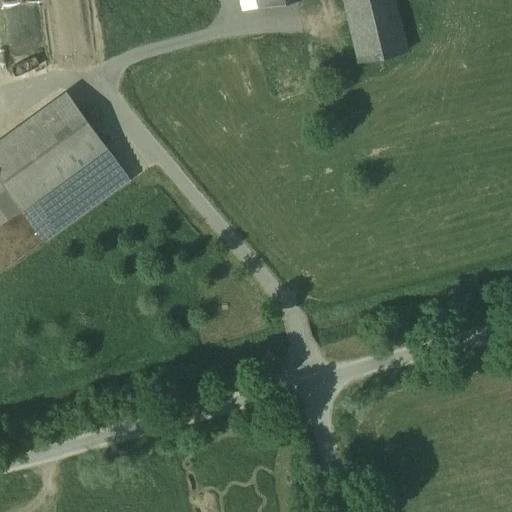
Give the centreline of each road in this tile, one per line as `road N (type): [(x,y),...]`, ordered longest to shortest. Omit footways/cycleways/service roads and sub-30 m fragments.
road 1 (residential): [(312,374),(0,457)]
road 2 (residential): [(511,324),(312,374)]
road 3 (residential): [(343,511),(312,374)]
